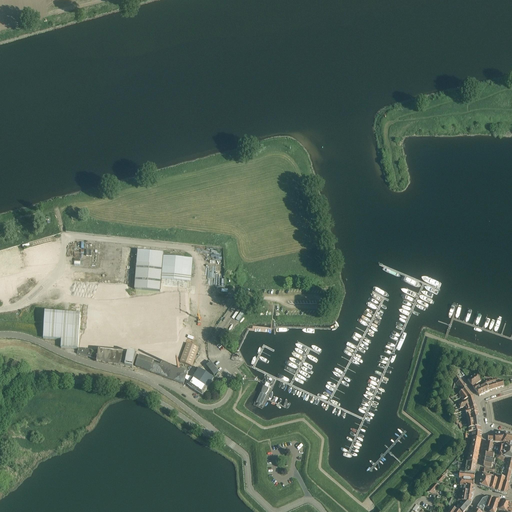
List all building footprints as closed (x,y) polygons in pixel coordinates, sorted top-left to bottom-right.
[(16,252),(0,257),(0,272),(21,267),(16,252)] [(159,309),(163,257),(163,254),(138,252),(134,298),(133,307),(159,309)] [(193,260),(163,257),(159,309),(164,310),(184,311),(184,310),(189,311),(193,260)] [(95,295),(94,304),(111,305),(133,307),(134,298),(95,295)] [(240,322),(245,313),(238,309),(233,318),(240,322)] [(78,349),(81,316),(46,313),(45,313),(43,339),(61,340),(61,348),(78,349)] [(229,333),(224,330),(218,338),(224,342),(229,333)] [(129,351),(139,352),(141,333),(128,331),(126,346),(126,349),(129,349),(129,351)] [(199,348),(187,344),(180,362),(192,366),(199,348)] [(139,354),(78,349),(77,354),(78,354),(97,360),(133,367),(136,358),(138,358),(139,356),(139,354)] [(184,385),(185,380),(187,377),(188,374),(175,369),(155,362),(140,356),(136,367),(184,385)] [(193,379),(187,377),(185,380),(190,383),(188,386),(202,396),(214,379),(199,369),(193,379)] [(264,411),(278,380),(264,373),(250,404),(264,411)] [(459,386),(463,391),(467,388),(457,375),(455,382),(458,387),(459,386)] [(480,381),(479,379),(476,375),(467,381),(473,387),(480,381)] [(495,379),(498,389),(504,387),(503,382),(502,381),(499,382),(498,379),(495,379)] [(485,383),(486,385),(489,391),(490,391),(494,390),(491,381),(485,383)] [(489,391),(486,385),(481,387),(479,385),(478,386),(483,394),(489,391)] [(479,396),(483,394),(478,386),(473,388),(479,396)] [(462,400),(463,401),(466,400),(474,397),(467,388),(463,391),(459,394),(461,396),(459,397),(460,398),(462,397),(463,399),(462,400)] [(475,401),(474,397),(466,400),(463,401),(458,403),(460,409),(466,407),(469,406),(468,404),(475,401)] [(466,407),(467,410),(477,408),(475,401),(468,404),(469,406),(466,407)] [(465,411),(467,416),(478,413),(477,408),(467,410),(465,411)] [(479,418),(478,413),(467,416),(468,421),(479,419),(479,418)] [(468,421),(468,429),(481,428),(479,419),(468,421)] [(495,442),(503,444),(503,434),(496,435),(495,442)] [(511,436),(503,434),(503,444),(511,445),(511,436)] [(505,458),(511,460),(511,446),(506,446),(506,447),(501,445),(499,454),(501,457),(505,458)] [(502,469),(506,471),(511,472),(511,471),(511,460),(505,458),(501,457),(499,454),(497,456),(498,459),(498,460),(504,462),(502,469)] [(510,480),(511,472),(506,471),(506,474),(501,473),(502,469),(501,469),(499,475),(499,477),(504,479),(510,480)] [(460,485),(464,486),(474,487),(475,474),(465,473),(459,473),(459,479),(461,479),(460,485)] [(500,494),(503,483),(504,479),(499,477),(498,480),(494,492),(495,492),(500,494)] [(494,492),(498,480),(492,479),(489,490),(494,492)] [(509,484),(503,483),(500,494),(501,494),(506,495),(509,484)] [(483,500),(476,510),(479,511),(482,511),(483,511),(484,508),(488,498),(487,498),(483,500)] [(494,499),(488,498),(484,508),(491,510),(494,499)] [(494,499),(491,510),(490,511),(495,511),(497,509),(500,500),(495,500),(494,499)] [(461,511),(464,511),(471,504),(462,501),(461,502),(456,508),(459,510),(461,511)] [(504,501),(500,511),(503,511),(507,511),(508,509),(509,509),(511,504),(504,501)]
